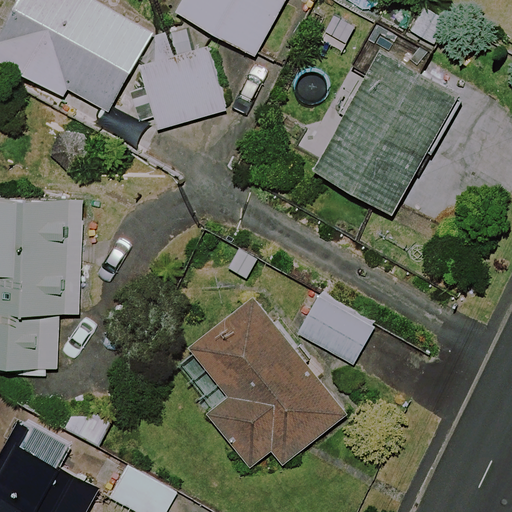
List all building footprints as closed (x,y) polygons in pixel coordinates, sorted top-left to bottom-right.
[(153,34),(92,0),(19,0),(0,35),(0,62),(63,98),(67,91),(108,114),(153,34)] [(286,0),(184,0),(176,15),(256,58),(286,0)] [(152,84),(126,90),(135,124),(160,118),(163,127),(226,111),(211,51),(148,67),(152,84)] [(460,96),(383,54),(318,172),(395,214),(460,96)] [(0,373),(58,376),(61,315),(81,316),(85,200),(0,198),(0,373)] [(348,415),(256,298),(192,349),(230,396),(208,413),(250,468),(272,451),(284,466),(348,415)] [(374,328),(319,298),(299,336),(354,366),(374,328)] [(90,511),(101,494),(59,468),(71,448),(25,421),(0,463),(0,511),(90,511)] [(166,511),(177,493),(128,465),(107,500),(126,511),(166,511)]
